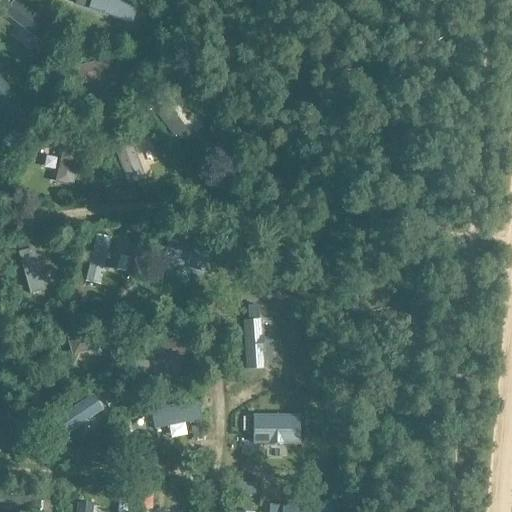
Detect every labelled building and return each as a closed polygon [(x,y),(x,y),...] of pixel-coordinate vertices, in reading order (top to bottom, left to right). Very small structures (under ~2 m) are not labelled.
[(0,0),(0,8),(2,11),(10,0),(0,0)] [(78,0),(76,5),(84,8),(87,0),(78,0)] [(93,0),(91,6),(130,20),(135,7),(113,0),(93,0)] [(36,50),(7,22),(0,29),(0,34),(27,60),(36,50)] [(155,105),(147,96),(141,100),(149,110),(155,105)] [(195,140),(167,104),(155,113),(183,149),(195,140)] [(0,115),(0,133),(8,122),(0,115)] [(64,131),(51,128),(50,137),(63,140),(64,131)] [(147,132),(136,137),(140,145),(150,140),(147,132)] [(64,139),(54,183),(72,187),(82,143),(64,139)] [(145,179),(137,156),(140,155),(137,146),(133,148),(130,139),(113,145),(128,186),(145,179)] [(126,233),(125,240),(137,243),(138,235),(126,233)] [(99,236),(91,269),(104,273),(112,239),(99,236)] [(172,236),(164,263),(204,274),(212,246),(172,236)] [(16,252),(27,250),(25,243),(15,245),(16,252)] [(32,249),(16,254),(29,297),(44,292),(37,266),(41,265),(39,256),(35,257),(32,249)] [(142,287),(135,291),(141,303),(149,299),(142,287)] [(258,307),(249,307),(250,321),(259,321),(258,307)] [(72,357),(96,350),(97,354),(106,351),(105,348),(114,345),(108,327),(67,339),(72,357)] [(0,337),(0,352),(9,356),(14,342),(0,337)] [(141,358),(183,359),(184,340),(141,339),(141,358)] [(119,345),(110,347),(113,360),(122,357),(119,345)] [(148,358),(135,359),(135,369),(148,369),(148,358)] [(108,393),(102,397),(107,406),(114,402),(108,393)] [(67,438),(102,413),(93,401),(59,425),(67,438)] [(0,427),(1,428),(0,429),(0,430),(9,434),(10,431),(16,433),(22,416),(0,408),(0,427)] [(25,420),(21,432),(29,435),(33,423),(25,420)] [(165,420),(158,433),(175,443),(182,429),(165,420)] [(256,420),(255,445),(300,446),(300,420),(256,420)] [(199,426),(192,427),(193,437),(200,437),(199,426)] [(243,485),(243,494),(256,496),(257,487),(243,485)] [(0,492),(0,508),(19,511),(37,511),(40,500),(0,492)] [(180,495),(161,510),(159,508),(154,511),(182,511),(189,507),(180,495)] [(144,497),(144,510),(152,511),(153,497),(144,497)] [(45,502),(43,511),(51,511),(53,504),(45,502)]
